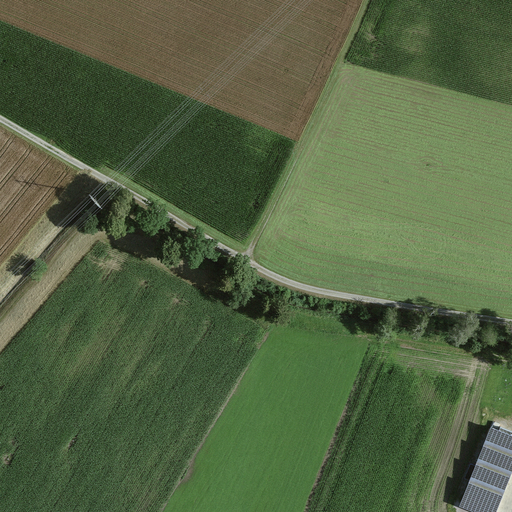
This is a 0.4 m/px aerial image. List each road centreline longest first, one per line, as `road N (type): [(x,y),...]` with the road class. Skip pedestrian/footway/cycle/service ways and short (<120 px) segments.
road 1 (track): [(0,117),(272,278),(511,323)]
road 2 (track): [(363,0),(243,259)]
